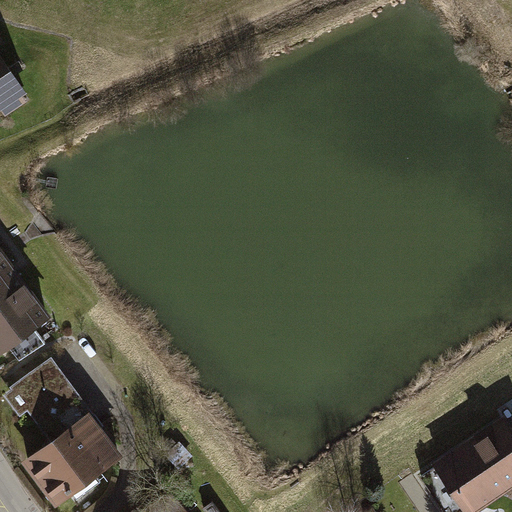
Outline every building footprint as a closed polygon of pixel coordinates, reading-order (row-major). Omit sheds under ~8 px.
[(0,57),(0,111),(25,95),(0,57)] [(0,344),(42,315),(0,254),(0,344)] [(121,451),(49,355),(1,392),(20,417),(30,409),(51,437),(21,459),(53,502),(121,451)] [(472,511),(473,511),(511,485),(511,425),(503,412),(430,461),(464,511),(472,511)] [(192,511),(172,485),(137,511),(192,511)]
